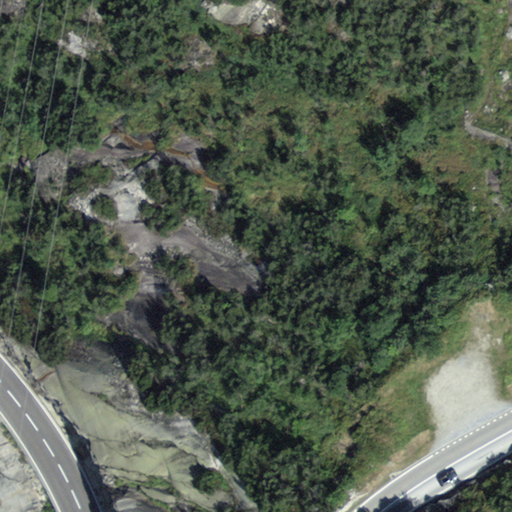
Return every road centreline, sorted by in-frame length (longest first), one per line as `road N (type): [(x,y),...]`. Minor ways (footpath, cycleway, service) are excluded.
road 1 (primary): [(379,511),(511,430)]
road 2 (primary): [(0,381),(81,511)]
